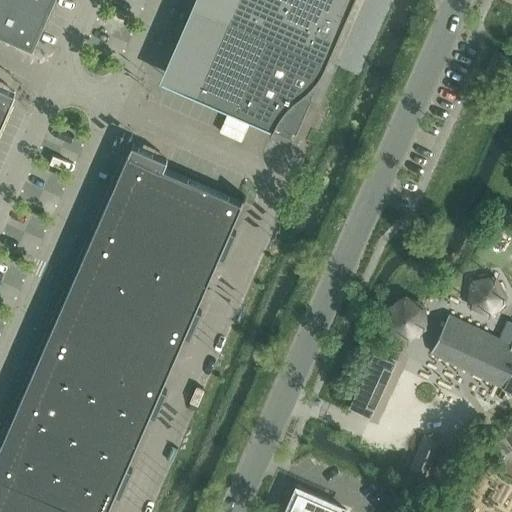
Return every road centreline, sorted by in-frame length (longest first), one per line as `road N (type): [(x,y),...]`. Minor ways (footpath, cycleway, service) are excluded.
road 1 (unclassified): [(237,511),(461,0)]
road 2 (unclassified): [(0,365),(118,97)]
road 3 (unclassified): [(61,74),(0,215)]
